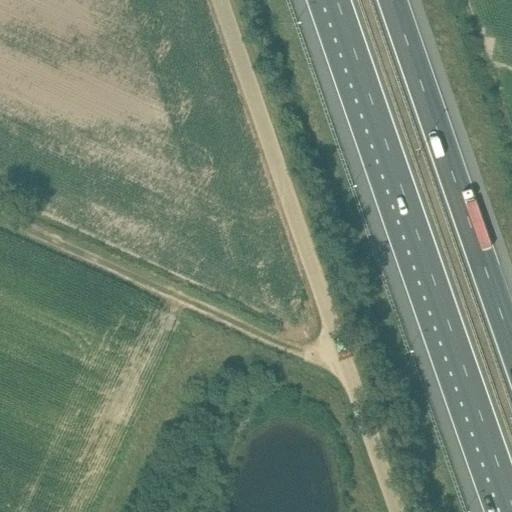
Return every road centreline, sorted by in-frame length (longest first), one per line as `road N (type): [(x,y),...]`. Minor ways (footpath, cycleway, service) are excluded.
road 1 (unclassified): [(395,511),(217,0)]
road 2 (motorway): [(337,0),(511,504)]
road 3 (track): [(0,210),(324,362),(342,359)]
road 4 (motorway): [(511,350),(392,0)]
